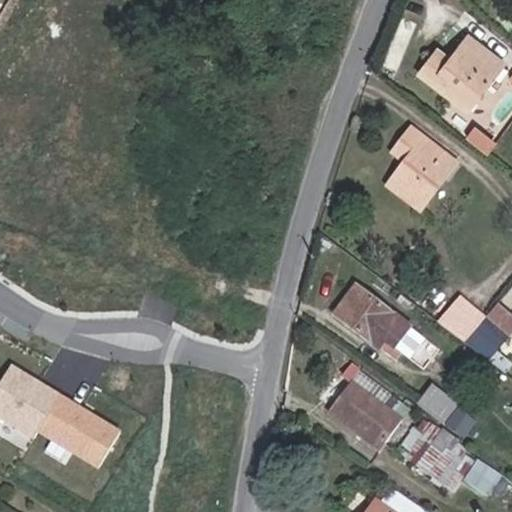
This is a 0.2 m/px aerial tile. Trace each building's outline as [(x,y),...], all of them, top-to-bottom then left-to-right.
[(465,93),(477,101),(505,66),(472,40),(457,58),(444,48),(424,75),(458,101),(465,93)] [(470,111),(477,101),(465,93),(458,101),(470,111)] [(394,189),(424,213),(458,168),(413,134),(394,160),(407,170),(394,189)] [(487,144),(479,138),(473,146),(481,152),(487,144)] [(495,150),(487,144),(481,152),(489,158),(495,150)] [(431,344),(366,287),(343,313),(385,350),(391,342),(415,362),(431,344)] [(470,300),(446,327),(447,327),(470,344),(492,318),(470,300)] [(511,337),(492,318),(470,344),(495,364),(511,341),(511,337)] [(0,400),(0,401),(47,429),(50,424),(72,386),(25,359),(0,400)] [(339,401),(386,438),(410,409),(359,371),(339,401)] [(72,386),(50,424),(111,460),(133,422),(72,386)] [(460,407),(437,391),(428,403),(450,419),(460,407)] [(456,488),(480,454),(419,412),(395,446),(456,488)] [(0,418),(0,432),(27,446),(32,435),(0,418)] [(464,481),(490,497),(505,473),(479,457),(464,481)] [(437,511),(438,511),(400,481),(390,495),(411,511),(437,511)] [(411,511),(390,495),(386,491),(369,511),(411,511)]
